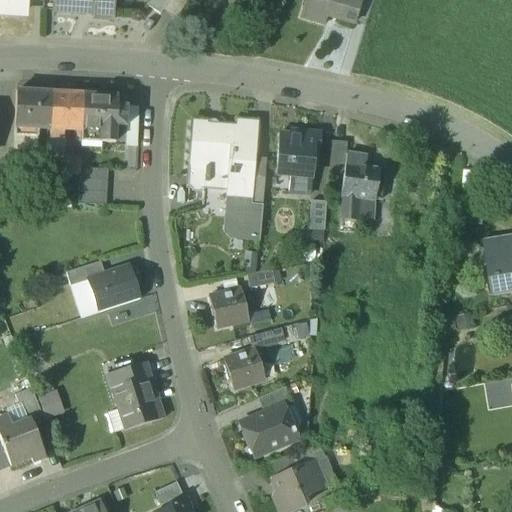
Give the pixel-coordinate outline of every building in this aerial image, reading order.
[(0,0),(0,13),(26,15),(27,2),(26,0),(0,0)] [(112,0),(52,0),(52,13),(93,15),(92,19),(112,20),(112,0)] [(169,0),(150,0),(146,7),(160,15),(162,11),(163,11),(169,0)] [(188,0),(169,0),(163,11),(176,19),(188,0)] [(360,0),(305,0),(300,18),(324,26),(327,16),(354,24),(360,0)] [(83,96),(16,93),(14,136),(37,138),(38,129),(49,130),(63,131),(81,132),(83,96)] [(117,97),(83,95),(83,96),(81,132),(100,133),(100,143),(115,144),(115,127),(125,128),(126,107),(116,107),(117,97)] [(255,123),(236,122),(235,133),(206,130),(206,123),(192,121),(187,187),(189,187),(191,191),(199,191),(202,189),(226,192),(225,205),(228,206),(225,232),(230,238),(259,241),(262,208),(248,207),(252,161),(255,123)] [(302,138),(279,135),(275,169),(290,170),(289,175),(311,178),(313,153),(317,153),(319,134),(303,132),(302,138)] [(346,145),(331,143),(329,173),(343,174),(344,166),(345,158),(346,145)] [(366,158),(346,155),(344,166),(364,169),(366,158)] [(79,158),(45,156),(44,174),(65,175),(78,176),(79,158)] [(266,162),(252,161),(248,207),(262,208),(266,162)] [(364,169),(344,166),(343,174),(340,197),(359,200),(374,202),(374,200),(378,173),(379,171),(364,169)] [(108,170),(80,169),(78,204),(106,206),(108,170)] [(13,173),(0,171),(0,198),(10,199),(13,173)] [(384,174),(378,173),(374,200),(380,201),(384,174)] [(65,175),(44,174),(43,188),(65,189),(65,175)] [(485,198),(458,195),(456,222),(482,225),(485,198)] [(359,200),(341,197),(340,221),(357,222),(359,200)] [(374,202),(359,200),(357,222),(372,223),(373,207),(374,202)] [(326,204),(310,203),(308,229),(324,230),(326,204)] [(357,222),(340,221),(339,233),(357,234),(357,222)] [(511,236),(483,241),(493,297),(511,293),(511,236)] [(100,263),(65,274),(70,287),(87,282),(104,276),(100,263)] [(104,276),(87,282),(97,314),(139,300),(129,268),(104,276)] [(270,271),(246,276),(249,289),(272,284),(270,271)] [(240,291),(210,298),(217,328),(233,324),(232,320),(246,317),(240,291)] [(271,332),(249,338),(252,350),(274,344),(271,332)] [(254,350),(225,360),(234,389),(249,384),(248,380),(262,376),(254,350)] [(145,364),(107,376),(125,432),(163,420),(150,380),(151,379),(145,364)] [(285,388),(258,400),(264,415),(283,407),(283,409),(292,405),(285,388)] [(31,390),(19,394),(27,416),(39,411),(31,390)] [(264,415),(240,425),(253,458),(295,441),(293,435),(295,434),(292,429),(292,430),(283,409),(283,407),(264,415)] [(30,421),(0,432),(0,441),(10,468),(31,459),(33,465),(45,459),(30,421)] [(290,455),(260,468),(266,484),(272,482),(271,481),(296,470),(290,455)] [(296,470),(271,481),(272,482),(278,497),(272,499),(277,511),(291,511),(305,506),(301,498),(324,488),(313,463),(296,470)] [(175,483),(153,493),(159,506),(181,496),(175,483)] [(187,511),(183,501),(157,511),(187,511)] [(102,511),(98,503),(79,511),(102,511)]
